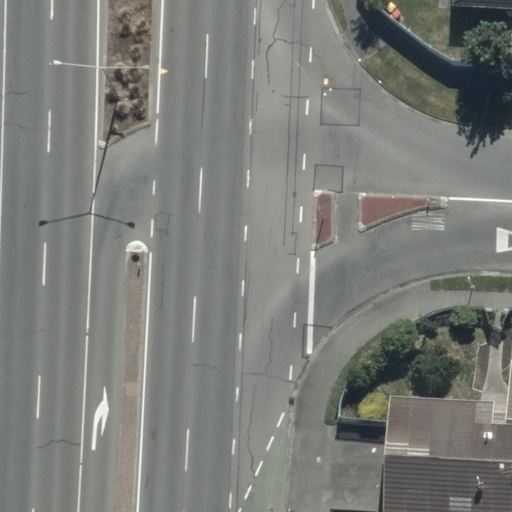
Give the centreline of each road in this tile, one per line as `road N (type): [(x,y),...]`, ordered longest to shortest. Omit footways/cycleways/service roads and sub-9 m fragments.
road 1 (secondary): [(29,511),(45,181)]
road 2 (secondary): [(200,191),(183,511)]
road 3 (residential): [(200,191),(511,207)]
road 4 (secondary): [(206,0),(200,191)]
road 5 (secondary): [(45,181),(49,0)]
road 6 (residential): [(45,181),(200,191)]
